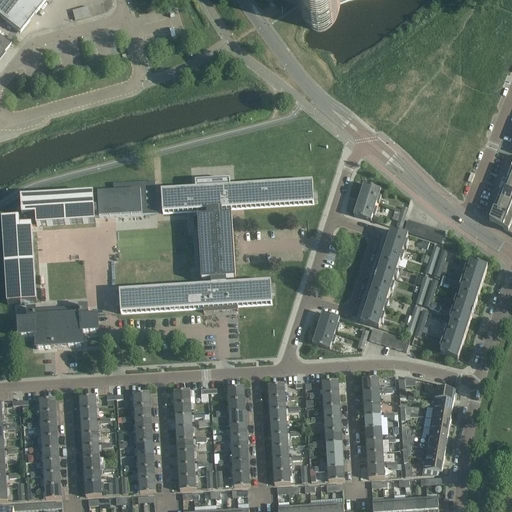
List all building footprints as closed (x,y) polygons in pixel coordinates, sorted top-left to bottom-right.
[(0,0),(0,18),(1,19),(8,25),(8,24),(19,34),(46,0),(0,0)] [(318,32),(321,32),(324,30),(327,29),(329,27),(331,25),(334,20),(337,15),(339,10),(340,4),(348,1),(351,0),(298,0),(298,2),(299,7),(299,11),(301,16),(303,20),(305,24),(307,26),(308,28),(311,30),(313,31),(316,31),(318,32)] [(0,58),(10,45),(0,37),(0,58)] [(511,181),(507,179),(507,180),(506,179),(503,185),(504,186),(503,189),(502,188),(502,189),(511,193),(511,181)] [(99,219),(110,218),(157,215),(155,182),(113,185),(113,193),(97,194),(99,219)] [(314,205),(312,183),(230,188),(230,182),(196,184),(196,190),(161,192),(163,215),(197,212),(202,288),(119,293),(120,316),(203,310),(203,314),(237,312),(237,308),(271,306),(269,283),(236,285),(235,265),(231,210),(244,210),(314,205)] [(358,201),(376,207),(381,191),(363,186),(358,201)] [(511,193),(502,189),(501,190),(500,189),(498,195),(499,196),(497,200),(511,205),(511,193)] [(95,224),(93,195),(21,199),(22,218),(36,217),(36,228),(95,224)] [(511,217),(511,205),(497,200),(497,201),(496,200),(494,206),(495,206),(493,210),(511,217)] [(371,222),(376,207),(358,201),(353,217),(371,222)] [(511,229),(510,228),(511,223),(511,217),(493,210),(492,214),(490,214),(488,220),(489,220),(489,221),(511,235),(511,229)] [(20,228),(19,220),(2,221),(7,306),(37,304),(32,227),(20,228)] [(409,235),(413,223),(407,221),(404,233),(409,235)] [(414,237),(418,225),(413,223),(409,235),(414,237)] [(420,238),(423,226),(418,225),(414,237),(420,238)] [(425,240),(429,228),(423,226),(420,238),(425,240)] [(430,242),(434,230),(429,228),(425,240),(430,242)] [(435,243),(439,232),(434,230),(430,242),(435,243)] [(381,262),(398,268),(408,237),(391,231),(381,262)] [(439,232),(435,243),(441,245),(445,233),(439,232)] [(388,298),(398,268),(381,262),(371,293),(388,298)] [(460,294),(477,300),(487,269),(470,263),(460,294)] [(378,329),(388,298),(371,293),(361,324),(378,329)] [(468,330),(477,300),(460,294),(450,325),(468,330)] [(87,318),(87,307),(80,307),(80,309),(34,312),(34,310),(27,310),(28,321),(19,322),(20,338),(35,337),(36,350),(83,348),(82,335),(98,334),(97,317),(87,318)] [(317,330),(334,335),(339,320),(322,314),(317,330)] [(458,361),(468,330),(450,325),(440,355),(458,361)] [(329,351),(334,335),(317,330),(312,346),(329,351)] [(374,344),(378,333),(372,331),(369,342),(374,344)] [(379,346),(383,334),(378,333),(374,344),(379,346)] [(385,347),(388,336),(383,334),(379,346),(385,347)] [(390,349),(393,338),(388,336),(385,347),(390,349)] [(395,350),(399,339),(393,338),(390,349),(395,350)] [(400,352),(404,341),(399,339),(395,350),(400,352)] [(404,341),(400,352),(406,354),(409,342),(404,341)] [(415,381),(404,379),(405,381),(405,388),(415,387),(415,381)] [(363,394),(379,393),(378,380),(362,381),(363,394)] [(323,397),(339,396),(338,383),(322,384),(323,397)] [(269,400),(285,399),(284,387),(268,388),(269,400)] [(229,403),(245,402),(244,389),(228,390),(229,403)] [(432,399),(453,403),(455,393),(436,390),(435,397),(432,396),(432,399)] [(175,406),(191,405),(190,393),(174,394),(175,406)] [(364,407),(380,406),(379,393),(363,394),(364,407)] [(134,409),(150,408),(150,395),(134,396),(134,409)] [(324,409),(340,408),(339,396),(323,397),(324,409)] [(80,412),(96,411),(96,398),(80,399),(80,412)] [(270,413),(286,412),(285,399),(269,400),(270,413)] [(452,413),(453,403),(432,399),(431,403),(434,404),(433,410),(452,413)] [(40,415),(56,414),(55,401),(39,402),(40,415)] [(229,415),(245,414),(245,402),(229,403),(229,415)] [(175,419),(191,418),(191,405),(175,406),(175,419)] [(365,419),(381,418),(380,406),(364,407),(365,419)] [(135,421),(151,420),(150,408),(134,409),(135,421)] [(324,422),(340,421),(340,408),(324,409),(324,422)] [(425,419),(450,423),(452,413),(433,410),(427,409),(425,419)] [(81,425),(97,424),(96,411),(80,412),(81,425)] [(271,425),(286,424),(286,412),(270,413),(271,425)] [(41,427),(57,426),(56,414),(40,415),(41,427)] [(230,427),(246,426),(245,414),(229,415),(230,427)] [(176,431),(192,430),(191,418),(175,419),(176,431)] [(365,431),(381,430),(381,418),(365,419),(365,431)] [(448,433),(450,423),(425,419),(424,429),(429,430),(448,433)] [(136,433),(152,432),(151,420),(135,421),(136,433)] [(325,434),(341,433),(340,421),(324,422),(325,434)] [(82,437),(98,436),(97,424),(81,425),(82,437)] [(271,437),(287,436),(286,424),(271,425),(271,437)] [(42,439),(58,438),(57,426),(41,427),(42,439)] [(231,440),(247,439),(246,426),(230,427),(231,440)] [(177,443),(193,442),(192,430),(176,431),(177,443)] [(366,443),(382,442),(381,430),(365,431),(366,443)] [(447,444),(448,433),(429,430),(428,437),(426,436),(425,440),(447,444)] [(137,446),(153,445),(152,432),(136,433),(137,446)] [(326,446),(342,445),(341,433),(325,434),(326,446)] [(83,449),(99,448),(98,436),(82,437),(83,449)] [(272,450),(288,449),(287,436),(271,437),(272,450)] [(43,452),(59,451),(58,438),(42,439),(43,452)] [(232,452),(248,451),(247,439),(231,440),(232,452)] [(445,454),(447,444),(425,440),(425,444),(427,444),(426,451),(445,454)] [(178,455),(194,454),(193,442),(177,443),(178,455)] [(367,456),(383,455),(382,442),(366,443),(367,456)] [(138,458),(153,457),(153,445),(137,446),(138,458)] [(327,458),(343,457),(342,445),(326,446),(327,458)] [(83,461),(99,460),(99,448),(83,449),(83,461)] [(273,462),(289,461),(288,449),(272,450),(273,462)] [(43,464),(59,463),(59,451),(43,452),(43,464)] [(232,464),(248,463),(248,451),(232,452),(232,464)] [(443,464),(445,454),(426,451),(425,457),(423,457),(422,460),(443,464)] [(178,468),(194,467),(194,454),(178,455),(178,468)] [(368,468),(384,467),(383,455),(367,456),(368,468)] [(138,470),(154,469),(153,457),(138,458),(138,470)] [(328,471),(344,470),(343,457),(327,458),(328,471)] [(84,474),(100,472),(99,460),(83,461),(84,474)] [(442,474),(443,464),(422,460),(421,464),(424,464),(423,471),(442,474)] [(274,474),(290,473),(289,461),(273,462),(274,474)] [(44,476),(60,475),(59,463),(43,464),(44,476)] [(233,476),(249,475),(248,463),(232,464),(233,476)] [(179,480),(195,479),(194,467),(178,468),(179,480)] [(384,467),(368,468),(369,481),(384,480),(384,467)] [(139,482),(155,481),(154,469),(138,470),(139,482)] [(344,470),(328,471),(328,484),(344,483),(344,470)] [(85,486),(101,485),(100,472),(84,474),(85,486)] [(290,473),(274,474),(274,487),(290,486),(290,473)] [(45,488),(61,487),(60,475),(44,476),(45,488)] [(249,475),(233,476),(234,489),(250,488),(249,475)] [(195,479),(179,480),(180,493),(196,492),(195,479)] [(155,481),(139,482),(140,495),(156,494),(155,481)] [(101,485),(85,486),(86,499),(102,498),(101,485)] [(61,487),(45,488),(46,501),(62,500),(61,487)] [(427,501),(427,511),(438,511),(438,500),(427,501)] [(405,511),(416,511),(416,501),(405,502),(405,511)] [(416,511),(427,511),(427,501),(416,501),(416,511)] [(394,511),(405,511),(405,502),(394,503),(394,511)] [(372,511),(384,511),(384,503),(372,504),(372,511)] [(384,511),(394,511),(394,503),(384,503),(384,511)]
